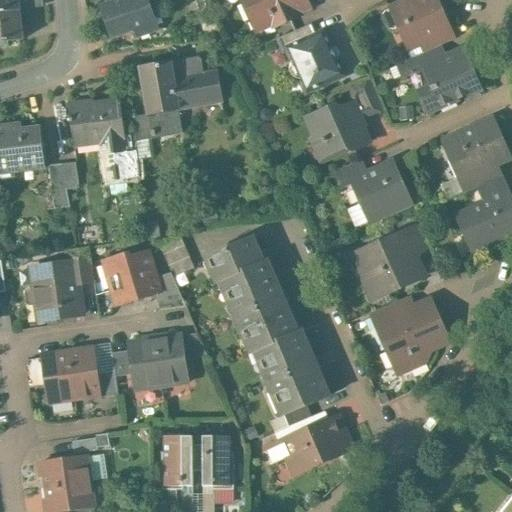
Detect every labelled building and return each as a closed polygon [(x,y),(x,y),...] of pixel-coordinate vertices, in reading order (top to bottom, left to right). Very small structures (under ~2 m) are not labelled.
[(0,0),(0,13),(20,11),(18,0),(0,0)] [(147,0),(123,0),(101,8),(112,38),(149,25),(145,13),(151,11),(147,0)] [(245,0),(246,1),(242,2),(251,23),(255,21),(257,25),(263,28),(273,24),(275,28),(300,17),(298,12),(310,7),(306,0),(245,0)] [(431,0),(421,0),(415,3),(414,0),(411,0),(391,9),(399,28),(406,25),(414,44),(418,42),(448,28),(441,12),(438,14),(431,0)] [(20,11),(0,13),(0,42),(23,40),(20,11)] [(311,25),(278,40),(284,52),(288,50),(287,49),(316,36),(311,25)] [(448,28),(418,42),(424,54),(440,47),(454,41),(448,28)] [(316,36),(287,49),(288,50),(293,61),(290,65),(289,71),(292,76),(296,80),(301,80),(306,93),(343,76),(323,33),(316,36)] [(424,54),(398,66),(403,78),(418,72),(418,73),(423,71),(422,69),(446,59),(440,47),(424,54)] [(446,59),(422,69),(423,71),(431,90),(432,92),(436,90),(437,91),(437,89),(446,93),(451,103),(455,102),(480,90),(463,51),(446,59)] [(202,60),(171,65),(179,111),(223,103),(218,72),(204,74),(202,60)] [(171,63),(141,68),(149,115),(149,116),(148,116),(153,141),(157,140),(156,133),(182,129),(179,111),(171,65),(171,63)] [(368,84),(354,91),(351,99),(354,105),(355,105),(361,119),(380,111),(368,84)] [(436,90),(432,92),(431,90),(421,94),(430,112),(438,109),(440,108),(443,114),(457,107),(455,102),(451,103),(446,93),(437,89),(437,91),(436,90)] [(119,103),(93,106),(93,102),(69,106),(75,147),(103,143),(124,140),(119,103)] [(343,110),(335,107),(306,119),(314,136),(322,140),(329,155),(345,148),(353,151),(366,145),(361,133),(364,125),(361,119),(355,105),(354,105),(343,110)] [(149,115),(133,118),(135,144),(153,141),(148,116),(149,116),(149,115)] [(493,121),(444,143),(460,180),(489,167),(509,158),(493,121)] [(19,127),(0,128),(0,167),(13,166),(14,172),(44,168),(39,131),(20,133),(19,127)] [(124,140),(103,143),(108,182),(128,179),(128,178),(138,177),(136,150),(130,151),(128,139),(124,140)] [(361,161),(336,172),(343,188),(353,183),(352,182),(368,175),(361,161)] [(76,164),(62,166),(66,193),(79,191),(76,164)] [(368,175),(352,182),(353,183),(362,204),(370,222),(370,223),(411,204),(393,164),(368,175)] [(62,166),(49,167),(55,210),(69,208),(67,194),(66,193),(62,166)] [(489,167),(460,180),(466,193),(477,188),(503,177),(502,175),(495,178),(489,167)] [(489,203),(458,217),(474,254),(497,244),(501,246),(506,243),(510,233),(511,231),(511,202),(507,191),(508,188),(503,177),(477,188),(482,198),(488,200),(489,203)] [(362,204),(350,209),(349,213),(355,226),(358,227),(370,222),(362,204)] [(425,248),(415,225),(404,230),(403,234),(414,260),(415,253),(425,248)] [(403,234),(358,254),(368,278),(364,280),(373,300),(422,278),(414,260),(403,234)] [(175,276),(195,268),(184,237),(164,244),(175,276)] [(274,283),(265,262),(263,263),(252,238),(206,257),(217,284),(221,282),(252,354),(255,353),(283,417),(307,407),(329,397),(321,379),(320,380),(307,350),(308,349),(301,331),(295,334),(287,315),(289,314),(275,282),(274,283)] [(74,263),(77,284),(78,284),(94,282),(89,249),(66,252),(68,264),(74,263)] [(149,253),(129,259),(128,255),(104,262),(112,292),(118,290),(123,305),(155,295),(161,293),(156,278),(149,253)] [(74,263),(68,264),(32,269),(35,290),(77,284),(74,263)] [(171,274),(156,278),(161,293),(155,295),(160,311),(186,307),(171,274)] [(77,284),(35,290),(30,294),(31,303),(37,305),(38,311),(43,310),(45,321),(47,321),(50,324),(58,323),(59,319),(83,315),(78,284),(77,284)] [(408,298),(372,314),(377,327),(413,311),(408,298)] [(413,311),(377,327),(396,368),(402,371),(412,366),(415,360),(431,353),(433,348),(448,341),(438,320),(433,318),(427,305),(413,311)] [(198,335),(182,337),(185,361),(207,357),(198,335)] [(181,336),(155,340),(162,388),(188,384),(185,361),(182,337),(181,336)] [(155,340),(128,344),(129,352),(133,376),(135,392),(162,388),(155,340)] [(93,349),(78,351),(79,354),(68,356),(75,400),(99,397),(100,397),(97,375),(93,349)] [(129,352),(112,354),(115,372),(116,378),(133,376),(129,352)] [(68,356),(58,357),(57,354),(42,356),(43,359),(47,387),(49,404),(75,400),(68,356)] [(43,359),(26,361),(26,367),(29,389),(47,387),(43,359)] [(115,372),(97,375),(100,397),(99,397),(99,399),(118,396),(116,378),(115,372)] [(307,407),(284,417),(289,427),(312,418),(307,407)] [(338,416),(262,448),(270,466),(291,457),(297,471),(352,448),(338,416)] [(183,435),(168,435),(168,437),(165,437),(165,453),(162,453),(162,491),(183,491),(184,488),(193,487),(193,472),(198,472),(198,446),(193,446),(193,437),(183,437),(183,435)] [(231,437),(207,437),(207,446),(198,446),(198,472),(203,472),(203,487),(213,487),(213,491),(234,491),(234,453),(231,453),(231,437)] [(96,439),(73,443),(74,454),(98,451),(96,439)] [(87,457),(40,464),(42,479),(45,478),(46,489),(91,482),(87,457)] [(91,482),(46,489),(48,499),(45,500),(46,511),(65,511),(70,511),(94,508),(95,508),(91,482)] [(198,511),(198,495),(182,495),(182,511),(198,511)] [(214,511),(214,495),(198,495),(198,511),(214,511)] [(511,511),(511,498),(501,511),(511,511)]
